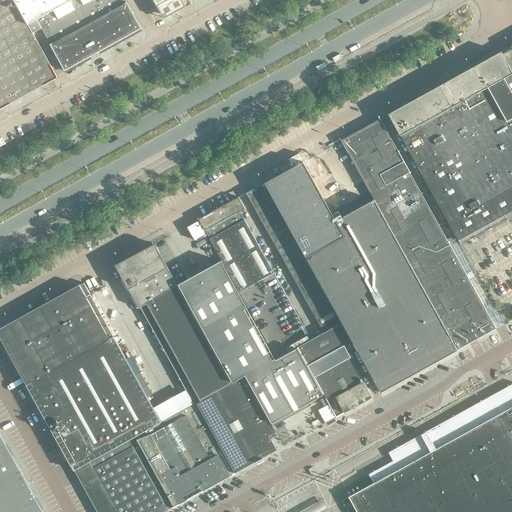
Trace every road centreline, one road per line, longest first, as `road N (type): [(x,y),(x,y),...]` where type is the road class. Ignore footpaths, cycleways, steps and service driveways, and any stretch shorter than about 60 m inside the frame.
road 1 (unclassified): [(0,308),(500,31),(485,0)]
road 2 (tertiary): [(0,231),(422,0)]
road 3 (tertiary): [(371,0),(0,205)]
road 4 (unclassified): [(484,359),(220,511)]
road 5 (unclassified): [(0,130),(232,0)]
road 6 (unknown): [(230,181),(311,323)]
road 7 (unclassified): [(72,511),(0,381)]
road 8 (unknown): [(99,253),(169,372)]
